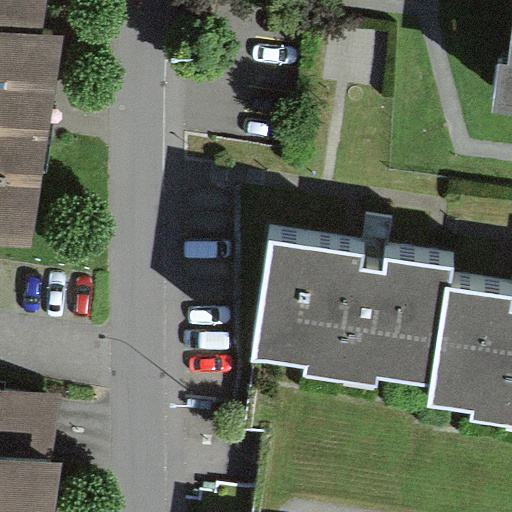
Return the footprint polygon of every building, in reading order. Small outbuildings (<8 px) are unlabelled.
[(25,0),(0,0),(0,26),(21,29),(25,0)] [(335,83),(394,86),(396,27),(338,24),(335,83)] [(33,120),(47,34),(0,26),(0,241),(15,244),(33,120)] [(353,237),(262,224),(245,336),(294,343),(291,359),(364,369),(366,357),(422,365),(419,386),(461,392),(460,402),(511,409),(511,290),(501,289),(503,277),(436,267),(438,247),(372,238),(370,253),(351,250),(353,237)] [(0,511),(38,511),(45,467),(19,463),(28,395),(0,391),(0,511)]
